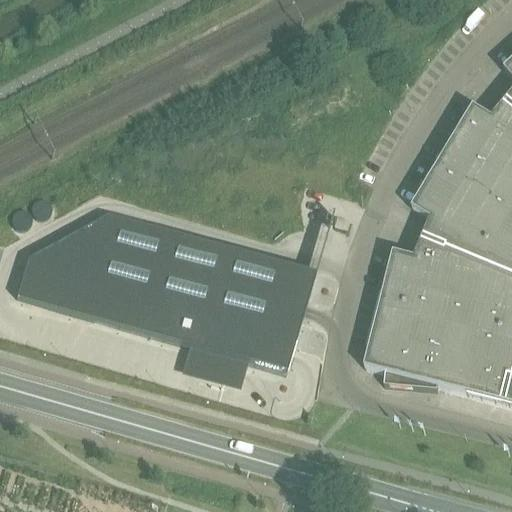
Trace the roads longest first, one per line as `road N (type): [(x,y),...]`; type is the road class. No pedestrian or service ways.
road 1 (unclassified): [(511,439),(359,401),(339,383),(336,368),(353,278),(392,176),(453,82),(511,19)]
road 2 (secondary): [(435,511),(0,386)]
